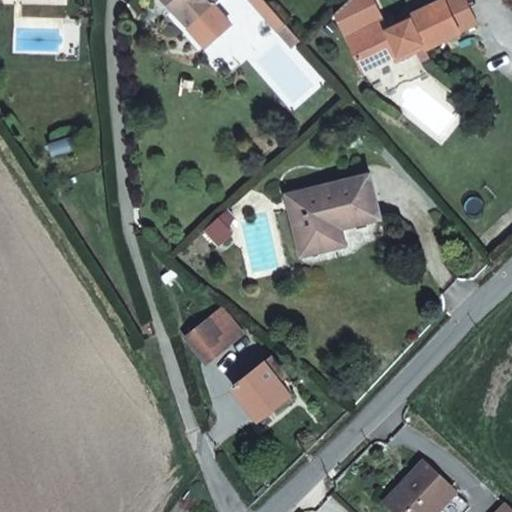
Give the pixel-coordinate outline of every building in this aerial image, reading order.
[(173,0),(170,4),(191,27),(216,5),(211,0),(173,0)] [(423,43),(425,47),(425,49),(460,33),(444,0),(439,0),(411,14),(412,17),(398,23),(390,27),(387,21),(376,0),(348,0),(337,11),(362,65),(397,49),(399,53),(423,43)] [(221,11),(216,5),(191,27),(196,33),(221,11)] [(394,17),(387,21),(390,27),(398,23),(394,17)] [(397,49),(362,65),(364,71),(390,58),(393,62),(425,47),(423,43),(399,53),(397,49)] [(312,210),(296,213),(305,252),(333,246),(329,229),(343,226),(382,216),(373,175),(308,190),(312,210)] [(292,194),(296,213),(312,210),(308,190),(292,194)] [(221,216),(207,229),(221,243),(235,230),(221,216)] [(347,242),(343,226),(329,229),(333,246),(347,242)] [(212,349),(217,355),(243,334),(223,309),(188,337),(203,356),(212,349)] [(208,362),(217,355),(212,349),(203,356),(208,362)] [(273,358),(235,387),(260,418),(291,393),(281,379),(286,375),(273,358)] [(440,511),(456,495),(424,466),(388,505),(394,511),(440,511)]
